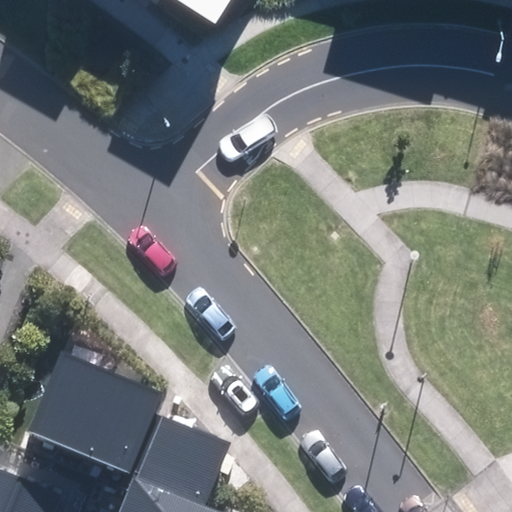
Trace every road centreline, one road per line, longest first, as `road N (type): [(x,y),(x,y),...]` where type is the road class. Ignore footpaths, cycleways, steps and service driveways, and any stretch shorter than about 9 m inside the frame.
road 1 (residential): [(420,507),(153,203)]
road 2 (residential): [(153,203),(261,113),(319,82),(396,64),(511,79)]
road 3 (residential): [(153,203),(0,79)]
